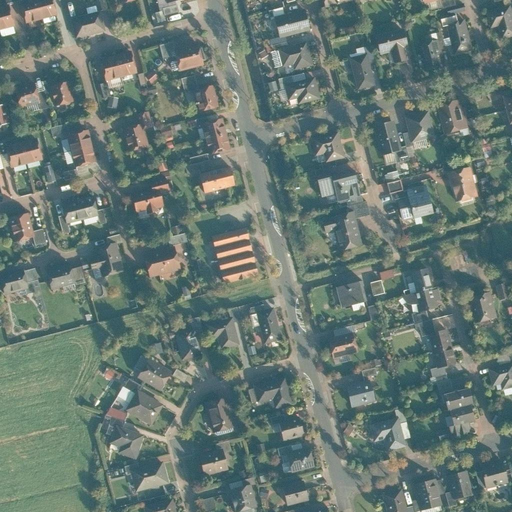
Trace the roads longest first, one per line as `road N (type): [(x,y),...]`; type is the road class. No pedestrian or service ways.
road 1 (residential): [(191,511),(171,434),(201,386),(307,358)]
road 2 (residential): [(81,54),(108,180),(0,208)]
road 3 (residential): [(249,138),(307,358)]
road 4 (residential): [(491,444),(452,286),(511,270)]
road 5 (residential): [(339,483),(491,444)]
road 6 (residential): [(491,76),(351,113)]
road 7 (residential): [(81,54),(218,17)]
road 8 (residential): [(307,358),(339,483)]
road 9 (residential): [(351,113),(385,234)]
road 10 (residential): [(218,17),(249,138)]
